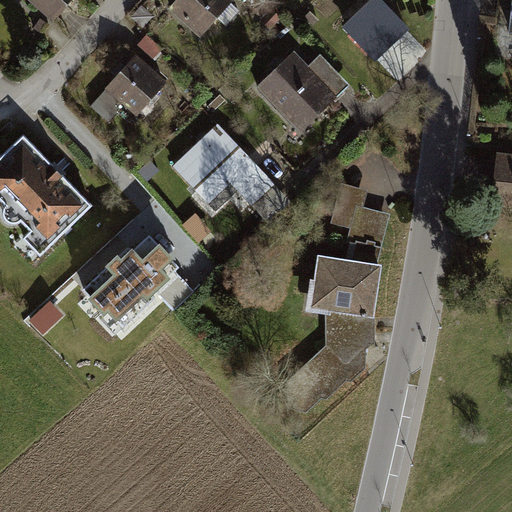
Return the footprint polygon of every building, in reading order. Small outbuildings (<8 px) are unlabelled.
[(33,0),(53,18),(70,0),(33,0)] [(236,0),(179,0),(170,10),(200,38),(236,0)] [(382,0),(369,0),(341,27),(376,62),(411,29),(382,0)] [(511,0),(504,0),(500,34),(511,35),(511,0)] [(340,102),(297,49),(257,82),(301,134),(340,102)] [(167,85),(137,54),(105,85),(135,116),(167,85)] [(263,179),(219,127),(171,168),(215,220),(263,179)] [(94,206),(26,136),(0,160),(0,208),(43,254),(94,206)] [(511,155),(499,154),(493,219),(511,221),(511,155)] [(335,221),(351,226),(359,195),(342,191),(335,221)] [(353,262),(320,258),(314,306),(328,308),(329,346),(289,384),(289,405),(306,410),(321,395),(326,396),(346,378),(351,379),(364,366),(363,348),(368,344),(367,311),(374,267),(387,220),(369,216),(362,245),(358,244),(353,262)] [(159,298),(119,257),(78,297),(118,337),(159,298)]
